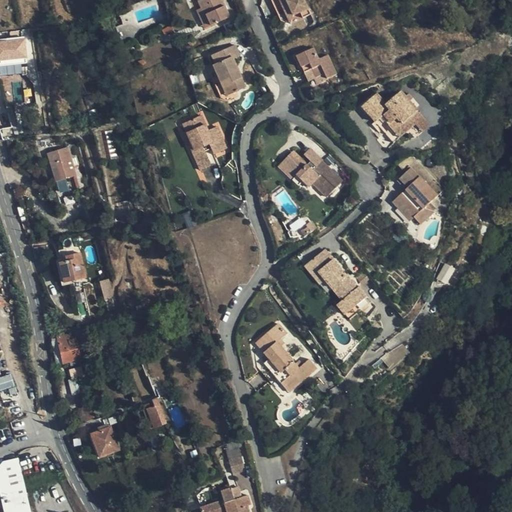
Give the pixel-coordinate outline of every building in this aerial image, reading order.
[(201,0),(199,1),(203,8),(210,26),(230,17),(221,0),(201,0)] [(314,12),(307,0),(273,0),(276,7),(283,4),(287,13),(294,15),(302,11),(305,17),(314,12)] [(204,28),(210,26),(203,8),(197,11),(204,28)] [(27,57),(25,37),(0,41),(0,65),(25,62),(25,58),(27,57)] [(247,88),(235,60),(241,57),(235,45),(213,56),(216,64),(214,66),(219,77),(213,80),(222,100),(230,101),(242,96),(241,92),(247,88)] [(299,57),(305,68),(312,64),(319,78),(328,74),(331,79),(340,75),(331,55),(322,59),(316,49),(299,57)] [(312,64),(305,68),(311,81),(319,78),(312,64)] [(421,117),(410,102),(405,96),(401,91),(386,102),(376,91),(360,103),(372,118),(368,120),(378,132),(381,130),(390,141),(421,117)] [(201,116),(189,122),(194,131),(186,134),(189,141),(195,150),(192,151),(201,170),(202,170),(212,165),(206,153),(204,148),(210,145),(213,150),(215,154),(228,147),(217,127),(209,131),(201,116)] [(194,131),(189,122),(182,125),(186,134),(194,131)] [(15,137),(12,126),(0,128),(0,134),(2,140),(15,137)] [(206,153),(213,150),(210,145),(204,148),(206,153)] [(48,152),(55,179),(65,176),(65,180),(77,177),(68,147),(48,152)] [(305,161),(302,164),(301,166),(299,167),(285,154),(273,166),(276,169),(288,181),(293,176),(298,181),(305,188),(316,176),(327,187),(336,178),(305,147),(299,154),(305,161)] [(301,166),(302,164),(288,150),(285,154),(299,167),(301,166)] [(402,193),(397,200),(409,210),(412,212),(414,213),(419,213),(423,211),(431,207),(434,205),(429,203),(439,194),(413,166),(398,180),(408,191),(404,195),(402,193)] [(293,186),(298,181),(293,176),(288,181),(293,186)] [(405,191),(402,193),(404,195),(408,191),(398,180),(396,182),(405,191)] [(409,210),(397,200),(393,204),(411,223),(416,218),(422,225),(437,213),(431,207),(423,211),(419,213),(414,213),(412,212),(409,210)] [(119,202),(119,208),(123,208),(124,216),(131,215),(129,201),(119,202)] [(51,250),(49,244),(33,247),(35,254),(51,250)] [(310,267),(325,255),(320,250),(314,255),(301,267),(315,285),(320,280),(310,267)] [(85,277),(79,252),(65,255),(66,260),(57,263),(62,283),(85,277)] [(348,284),(325,255),(310,267),(320,280),(315,285),(321,292),(326,287),(338,301),(346,310),(360,298),(357,294),(353,289),(355,287),(351,282),(348,284)] [(445,284),(458,265),(449,259),(444,268),(437,279),(445,284)] [(100,280),(108,310),(117,307),(109,278),(100,280)] [(346,310),(338,301),(333,305),(345,320),(367,301),(360,293),(357,294),(360,298),(346,310)] [(276,326),(259,340),(265,347),(258,352),(266,363),(261,366),(281,390),(292,380),(297,385),(314,371),(306,362),(296,370),(285,358),(274,345),(284,336),(276,326)] [(74,336),(71,332),(55,337),(63,365),(80,360),(74,336)] [(265,347),(259,340),(253,346),(258,352),(265,347)] [(258,352),(253,346),(248,350),(261,366),(266,363),(258,352)] [(103,360),(112,357),(108,349),(100,352),(103,360)] [(11,373),(0,376),(0,389),(15,385),(11,373)] [(285,395),(297,385),(292,380),(281,390),(285,395)] [(155,405),(147,409),(155,429),(169,424),(159,397),(153,399),(155,405)] [(87,423),(97,419),(92,405),(82,408),(87,423)] [(121,449),(112,427),(92,433),(101,456),(121,449)] [(245,469),(240,455),(227,460),(232,474),(245,469)] [(0,462),(0,490),(5,511),(32,511),(19,458),(0,462)] [(203,511),(226,511),(230,511),(250,511),(248,504),(252,503),(248,492),(236,496),(232,486),(222,490),(225,498),(202,507),(203,511)]
